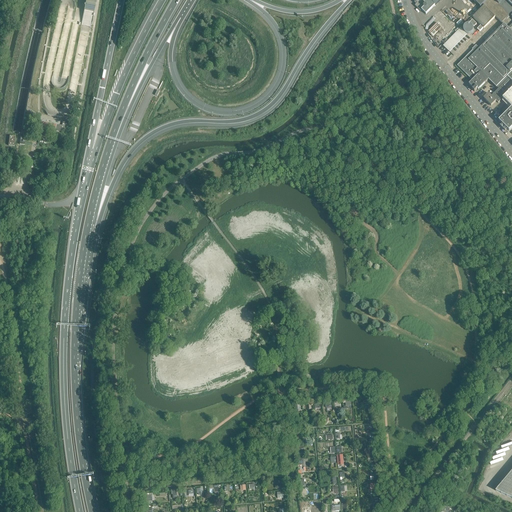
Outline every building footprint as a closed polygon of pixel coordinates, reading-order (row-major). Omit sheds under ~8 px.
[(86,0),(82,24),(91,26),(96,0),(86,0)] [(503,0),(414,0),(416,1),(418,3),(415,6),(420,11),(422,10),(426,14),(435,5),(436,6),(441,0),(472,0),(480,8),(487,0),(494,0),(499,5),(503,0)] [(508,16),(499,5),(494,0),(488,0),(483,5),(484,6),(472,17),(480,26),(477,29),(480,31),(483,28),(484,28),(495,17),(501,23),(508,16)] [(511,0),(503,0),(499,5),(508,16),(511,13),(511,14),(511,15),(511,17),(511,0)] [(437,22),(428,31),(433,36),(442,28),(437,22)] [(475,26),(467,23),(463,30),(471,34),(475,26)] [(511,31),(510,30),(509,28),(504,24),(479,49),(476,46),(472,50),(473,50),(469,54),(468,52),(466,54),(467,56),(457,66),(473,81),(469,85),(474,89),(473,90),(475,92),(477,89),(478,90),(488,80),(496,88),(497,87),(499,89),(492,97),(496,101),(496,102),(498,104),(503,98),(511,89),(511,31)] [(448,51),(448,50),(462,36),(457,32),(443,46),(448,51)] [(511,89),(503,98),(511,107),(511,89)] [(496,102),(496,101),(492,97),(491,96),(489,94),(483,99),(491,107),(496,102)] [(509,131),(511,127),(511,107),(499,121),(501,122),(501,123),(501,124),(502,125),(501,126),(505,130),(506,130),(507,129),(509,131)] [(56,125),(42,122),(41,129),(55,132),(56,125)] [(488,469),(500,465),(498,459),(493,461),(494,464),(488,466),(488,469)] [(511,471),(496,491),(511,498),(511,471)]
